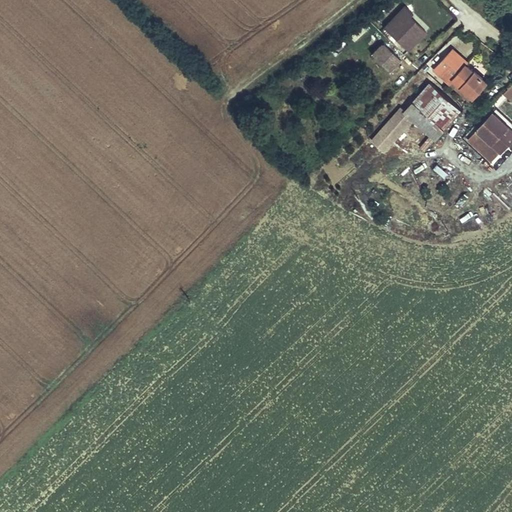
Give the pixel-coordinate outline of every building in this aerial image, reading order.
[(386,66),(389,70),(426,30),(409,14),(412,11),(404,4),(383,27),(390,34),(372,53),(386,66)] [(333,60),(363,89),(386,66),(372,53),(355,37),(333,60)] [(456,60),(463,66),(466,63),(468,60),(453,47),(448,53),(456,60)] [(473,95),(487,79),(474,68),(473,69),(466,63),(463,66),(456,60),(448,53),(435,68),(450,82),(453,78),(473,95)] [(470,99),(473,95),(453,78),(450,82),(470,99)] [(406,110),(436,137),(461,109),(431,82),(406,110)] [(511,95),(511,82),(503,93),(509,99),(511,95)] [(511,123),(497,109),(493,112),(511,130),(511,123)] [(511,130),(493,112),(479,128),(482,131),(474,139),(485,149),(493,141),(503,151),(511,141),(511,130)] [(424,150),(433,137),(428,133),(418,145),(424,150)] [(495,159),(503,151),(493,141),(485,149),(495,159)] [(443,178),(448,171),(436,162),(431,169),(443,178)]
